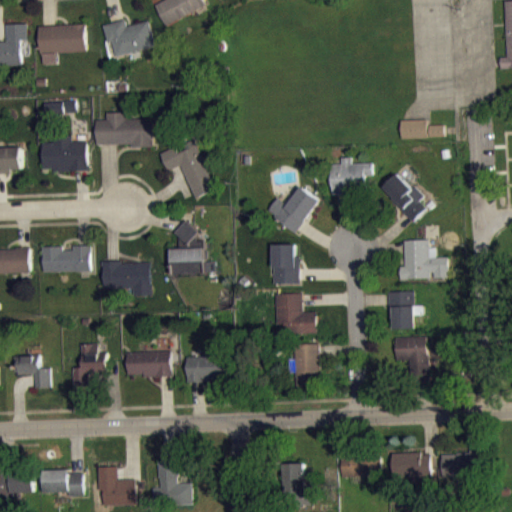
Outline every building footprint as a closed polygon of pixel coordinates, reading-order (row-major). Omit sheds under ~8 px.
[(156,4),(163,0),(206,0),(208,2),(168,24),(156,4)] [(511,0),(506,0),(509,55),(502,55),(503,66),(511,65),(511,0)] [(105,25),(110,42),(114,40),(118,56),(157,45),(150,20),(129,26),(127,19),(118,21),(105,25)] [(40,25),(42,52),(46,52),(46,58),(56,57),(56,52),(89,50),(87,22),(49,24),(40,25)] [(0,41),(0,65),(24,65),(23,40),(30,40),(29,23),(8,24),(8,32),(9,41),(0,41)] [(37,77),(37,85),(47,84),(47,77),(37,77)] [(120,82),(128,82),(129,90),(120,90),(120,82)] [(66,99),(66,111),(78,111),(77,99),(66,99)] [(46,101),(64,100),(65,111),(46,113),(46,101)] [(49,107),(49,119),(79,118),(79,106),(49,107)] [(99,119),(99,144),(110,144),(134,143),(134,147),(156,146),(155,118),(129,119),(129,112),(109,112),(110,119),(99,119)] [(401,119),(427,118),(428,136),(401,137),(401,119)] [(429,123),(445,123),(445,135),(430,135),(429,123)] [(432,142),(447,142),(447,130),(431,130),(432,142)] [(45,142),(46,168),(56,167),(56,171),(82,170),(92,170),(92,165),(91,165),(90,140),(75,141),(75,133),(56,134),(56,141),(45,142)] [(163,152),(171,169),(177,167),(182,164),(197,196),(219,187),(197,139),(186,145),(188,149),(180,152),(177,145),(163,152)] [(0,147),(0,173),(12,173),(12,169),(24,169),(24,147),(5,148),(5,147),(0,147)] [(342,157),(343,164),(332,165),(333,193),(342,193),(349,193),(349,190),(367,189),(367,176),(375,175),(375,162),(353,163),(353,156),(342,157)] [(385,185),(396,197),(394,199),(408,214),(415,221),(428,208),(421,201),(427,195),(417,185),(414,188),(399,172),(385,185)] [(271,210),(280,198),(286,203),(288,199),(293,202),(304,187),(323,200),(307,222),(306,221),(302,226),(298,233),(276,217),(278,215),(271,210)] [(189,220),(183,226),(178,232),(181,235),(182,248),(174,248),(174,262),(172,266),(174,268),(175,274),(218,272),(218,261),(208,261),(207,240),(199,240),(198,235),(201,231),(189,220)] [(406,240),(406,245),(407,265),(401,265),(402,278),(433,277),(432,271),(436,271),(436,277),(452,277),(451,256),(432,257),(431,239),(406,240)] [(275,243),(275,282),(302,282),(302,273),(302,255),(298,255),(298,243),(275,243)] [(44,246),(44,254),(45,254),(46,271),(94,270),(93,244),(84,245),(76,245),(76,249),(65,249),(65,245),(44,246)] [(0,249),(0,272),(32,272),(31,247),(24,247),(17,247),(17,249),(0,249)] [(105,261),(106,288),(135,287),(135,295),(155,295),(155,284),(153,284),(152,261),(124,262),(124,260),(113,261),(105,261)] [(390,291),(416,290),(416,304),(425,304),(426,313),(417,314),(417,327),(396,328),(396,316),(391,316),(390,297),(390,291)] [(278,292),(278,322),(285,322),(286,333),(319,332),(318,310),(305,310),(304,299),(304,291),(278,292)] [(397,337),(398,359),(411,358),(412,381),(421,380),(432,380),(430,336),(397,337)] [(74,367),(75,387),(90,386),(89,378),(89,372),(109,371),(108,351),(100,351),(100,343),(82,343),(83,366),(74,367)] [(321,343),(295,343),(295,357),(290,357),(291,371),(296,371),(296,384),(319,384),(318,369),(321,369),(321,349),(321,343)] [(128,351),(129,374),(144,373),(144,376),(166,376),(174,375),(173,350),(128,351)] [(37,373),(37,379),(38,387),(53,387),(52,367),(42,367),(42,354),(19,354),(19,356),(16,356),(17,371),(20,371),(20,374),(37,373)] [(189,356),(189,381),(197,381),(218,380),(218,376),(232,376),(232,355),(189,356)] [(485,449),(485,461),(484,461),(484,482),(476,482),(475,476),(446,477),(445,455),(460,455),(460,453),(473,453),(473,449),(480,449),(485,449)] [(394,452),(424,451),(425,454),(429,453),(433,453),(434,475),(395,476),(394,452)] [(343,455),(343,476),(384,474),(384,454),(350,455),(343,455)] [(194,482),(195,503),(155,505),(155,487),(162,487),(161,477),(160,477),(159,461),(169,461),(179,460),(180,476),(179,476),(179,483),(194,482)] [(306,463),(306,471),(313,471),(314,505),(287,506),(287,497),(286,464),(306,463)] [(101,467),(101,489),(105,489),(106,505),(138,504),(138,479),(133,479),(119,480),(118,466),(101,467)] [(0,468),(0,496),(17,496),(17,492),(37,492),(37,472),(19,472),(19,468),(8,468),(0,468)] [(47,492),(72,491),(72,495),(86,495),(86,473),(78,473),(72,473),(72,469),(46,469),(47,492)]
